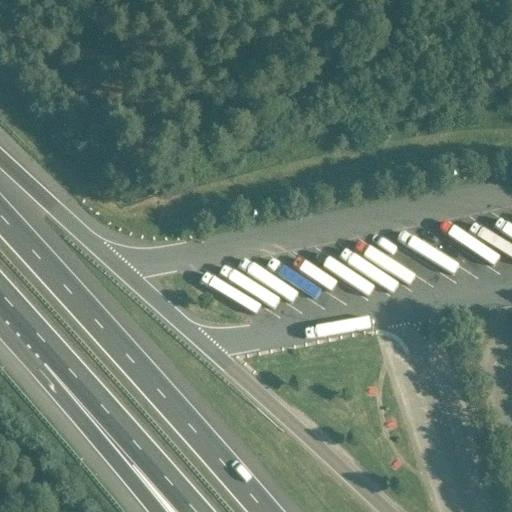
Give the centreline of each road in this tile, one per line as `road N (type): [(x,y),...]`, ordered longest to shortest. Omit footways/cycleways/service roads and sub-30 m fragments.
road 1 (motorway): [(258,511),(0,217)]
road 2 (motorway): [(53,352),(195,511)]
road 3 (motorway): [(53,352),(155,511)]
road 4 (motorway): [(99,249),(0,156)]
